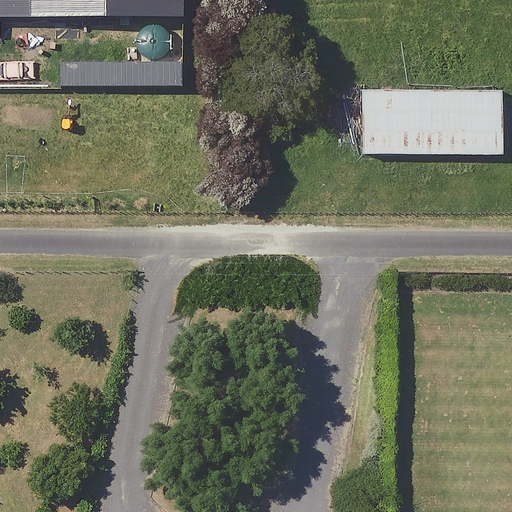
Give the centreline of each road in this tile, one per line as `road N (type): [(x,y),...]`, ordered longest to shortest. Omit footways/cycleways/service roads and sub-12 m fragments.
road 1 (unknown): [(128,249),(95,476),(97,511)]
road 2 (unknown): [(278,511),(290,437),(294,249)]
road 3 (unknown): [(294,249),(511,249)]
road 4 (unknown): [(128,249),(294,249)]
road 5 (unknown): [(0,248),(128,249)]
